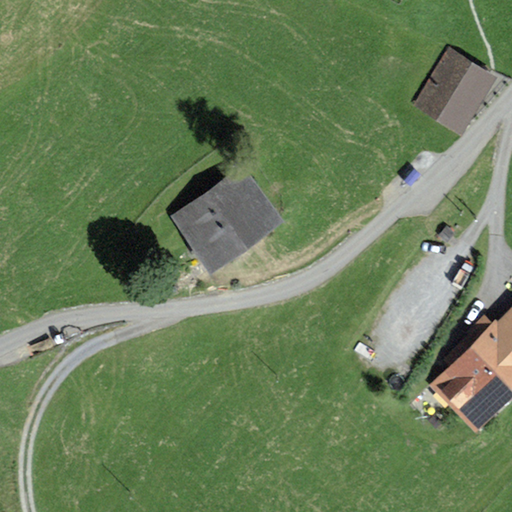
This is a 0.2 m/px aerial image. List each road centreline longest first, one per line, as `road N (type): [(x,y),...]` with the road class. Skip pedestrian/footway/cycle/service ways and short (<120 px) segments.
road 1 (unclassified): [(511,96),(406,199),(310,275),(226,300),(94,314),(0,346)]
road 2 (track): [(27,511),(28,427),(57,370),(95,341),(165,309)]
